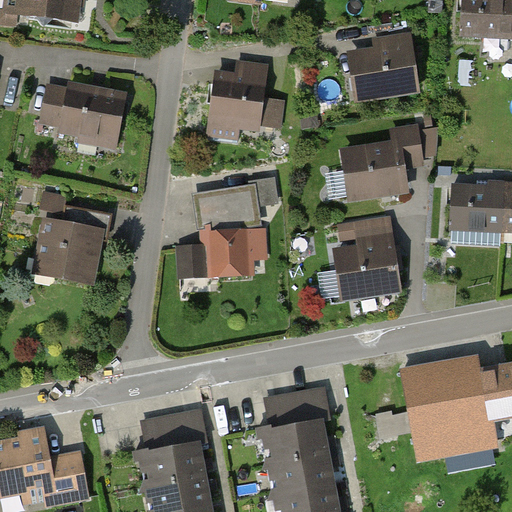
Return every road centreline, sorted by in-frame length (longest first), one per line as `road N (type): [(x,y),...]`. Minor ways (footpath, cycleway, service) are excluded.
road 1 (residential): [(136,389),(178,0)]
road 2 (residential): [(511,313),(136,389)]
road 3 (residential): [(136,389),(0,412)]
